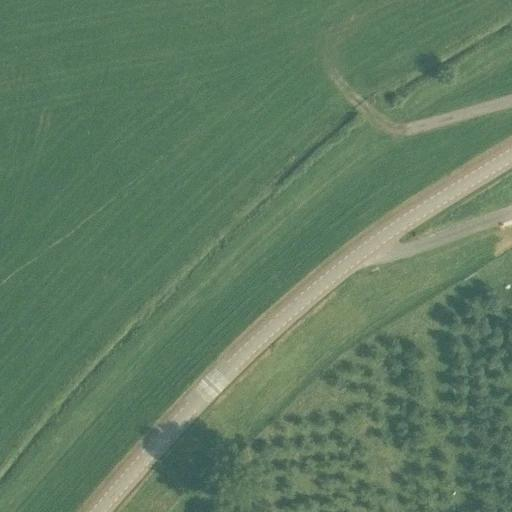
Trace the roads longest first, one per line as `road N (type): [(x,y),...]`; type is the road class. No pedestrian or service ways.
road 1 (unclassified): [(98,511),(156,438),(332,268),(511,151)]
road 2 (track): [(511,102),(405,128),(386,128),(361,104)]
